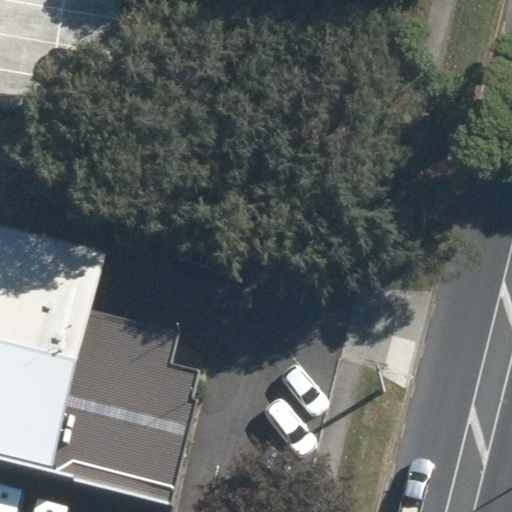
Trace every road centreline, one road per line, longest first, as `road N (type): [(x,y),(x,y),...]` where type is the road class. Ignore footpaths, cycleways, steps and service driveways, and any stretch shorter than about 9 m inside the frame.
road 1 (primary): [(453,511),(511,279)]
road 2 (unknown): [(304,318),(140,288)]
road 3 (unknown): [(0,16),(128,28)]
